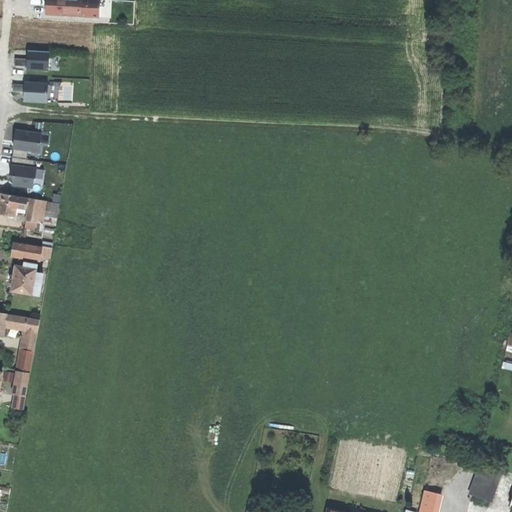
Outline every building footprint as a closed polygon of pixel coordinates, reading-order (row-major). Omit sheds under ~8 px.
[(99,0),(46,0),(45,15),(98,18),(99,0)] [(27,66),(27,70),(48,71),(49,52),(28,51),(27,59),(27,66)] [(48,84),(25,82),(24,85),(24,92),(23,102),(46,103),(48,84)] [(13,150),(14,150),(27,151),(39,153),(41,133),(15,130),(13,150)] [(27,151),(14,150),(13,158),(26,159),(27,151)] [(12,158),(11,165),(33,167),(34,160),(26,159),(13,158),(12,158)] [(33,167),(11,165),(9,180),(13,180),(12,186),(32,188),(33,182),(36,178),(37,168),(33,167)] [(0,212),(7,214),(15,215),(16,206),(18,195),(1,192),(0,199),(0,212)] [(28,197),(18,195),(16,206),(26,207),(28,197)] [(40,199),(32,197),(28,220),(36,222),(40,199)] [(46,200),(40,199),(36,222),(42,223),(46,200)] [(12,254),(40,259),(41,252),(42,247),(14,242),(12,254)] [(42,246),(42,247),(41,252),(51,254),(52,248),(42,246)] [(14,279),(41,283),(43,273),(35,272),(36,265),(25,263),(24,267),(16,266),(15,272),(14,279)] [(5,325),(24,328),(26,316),(7,313),(5,325)] [(24,328),(23,335),(37,337),(40,319),(26,316),(24,328)] [(17,370),(20,370),(30,372),(31,372),(37,337),(23,335),(17,370)] [(30,372),(20,370),(16,394),(26,395),(30,372)] [(24,408),(26,395),(16,394),(14,406),(24,408)] [(471,493),(492,500),(502,472),(481,465),(471,493)]
